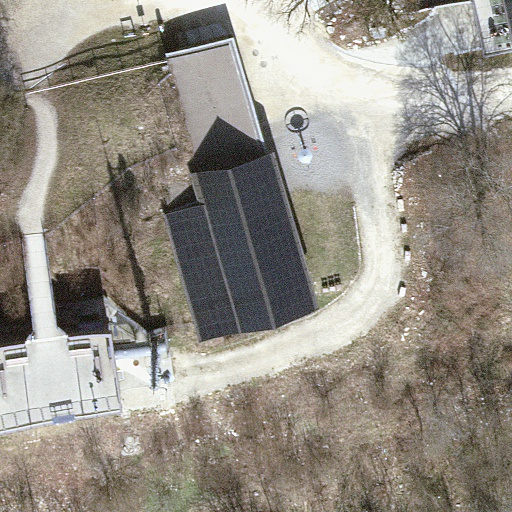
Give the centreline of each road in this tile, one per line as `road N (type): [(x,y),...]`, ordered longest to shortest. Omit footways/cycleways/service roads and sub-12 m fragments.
road 1 (track): [(330,68),(370,220),(376,276),(355,304),(321,325),(217,365),(133,372)]
road 2 (track): [(511,79),(398,89),(330,68)]
